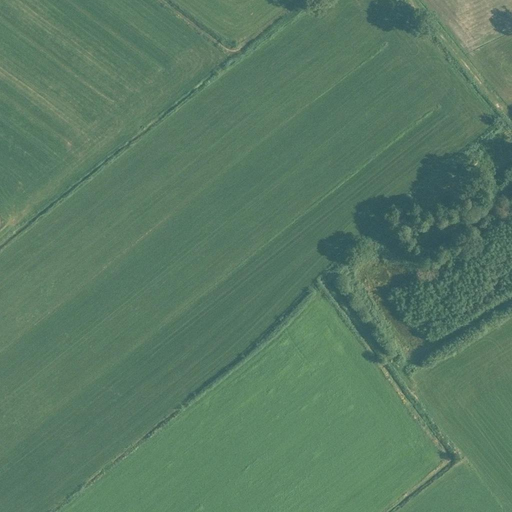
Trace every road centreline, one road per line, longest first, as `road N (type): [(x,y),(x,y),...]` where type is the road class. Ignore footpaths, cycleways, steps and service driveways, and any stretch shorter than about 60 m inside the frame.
road 1 (track): [(303,0),(229,59),(153,0)]
road 2 (track): [(511,507),(404,371)]
road 3 (track): [(412,0),(511,117)]
road 4 (track): [(511,298),(404,371)]
